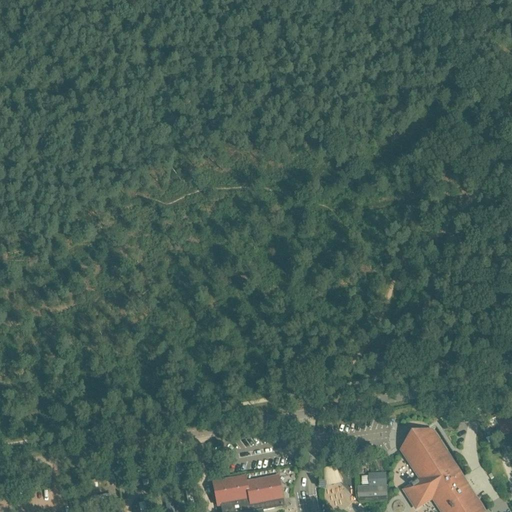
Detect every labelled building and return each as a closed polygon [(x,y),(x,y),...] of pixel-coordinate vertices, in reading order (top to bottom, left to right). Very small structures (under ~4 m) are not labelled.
[(502,415),(495,418),(498,424),(499,427),(502,436),(509,433),(508,432),(503,417),(502,415)] [(404,448),(399,451),(420,483),(418,484),(412,488),(405,493),(416,509),(431,499),(439,511),(484,511),(431,430),(404,448)] [(175,464),(169,466),(172,482),(179,480),(178,476),(175,465),(175,464)] [(155,465),(149,467),(152,483),(158,482),(158,480),(155,465)] [(327,485),(339,481),(335,465),(323,468),(327,485)] [(136,468),(130,469),(132,485),(138,484),(137,475),(136,470),(136,468)] [(358,502),(387,501),(386,473),(368,474),(369,486),(357,487),(358,502)] [(246,477),(212,484),(217,508),(222,507),(223,511),(262,511),(285,508),(279,477),(247,483),(246,477)] [(192,491),(186,492),(188,507),(189,511),(194,511),(192,491)] [(174,511),(172,493),(164,494),(167,511),(174,511)] [(92,498),(90,498),(91,505),(112,501),(111,494),(97,497),(92,498)] [(154,511),(152,501),(146,503),(147,510),(147,511),(154,511)]
